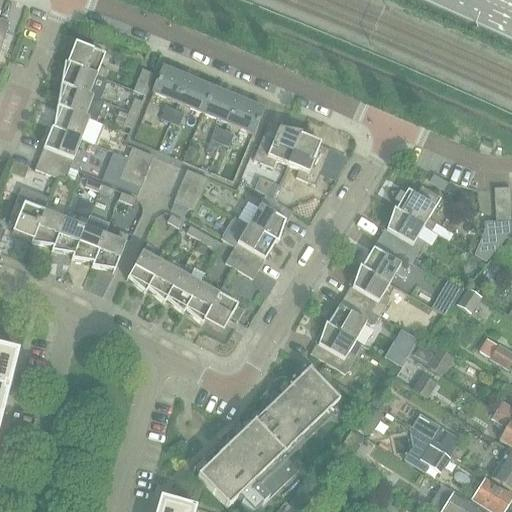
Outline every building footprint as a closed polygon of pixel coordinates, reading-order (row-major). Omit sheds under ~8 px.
[(0,49),(9,23),(0,20),(0,49)] [(64,64),(63,65),(104,81),(107,71),(99,68),(104,57),(102,56),(105,48),(92,43),(89,51),(74,45),(66,65),(64,64)] [(63,65),(60,87),(98,102),(106,82),(104,81),(63,65)] [(152,94),(177,105),(188,80),(162,69),(152,94)] [(141,71),(132,92),(143,97),(152,75),(141,71)] [(177,105),(202,115),(212,90),(188,80),(177,105)] [(60,87),(56,109),(88,121),(94,123),(102,103),(98,102),(60,87)] [(202,115),(226,125),(237,100),(212,90),(202,115)] [(133,100),(128,114),(135,116),(141,103),(133,100)] [(262,111),(237,100),(226,125),(252,136),(262,111)] [(51,129),(50,129),(80,141),(93,146),(101,126),(94,123),(88,121),(56,109),(52,129),(51,129)] [(169,124),(174,112),(165,109),(160,120),(169,124)] [(174,112),(169,124),(178,127),(183,116),(174,112)] [(128,114),(123,127),(130,130),(135,116),(128,114)] [(275,162),(287,167),(300,135),(279,131),(279,129),(268,124),(252,162),(272,170),(275,162)] [(219,144),(223,132),(214,128),(209,140),(219,144)] [(50,129),(38,161),(59,169),(68,172),(69,170),(77,173),(84,155),(76,152),(80,141),(50,129)] [(223,132),(219,144),(227,147),(232,135),(223,132)] [(300,135),(287,167),(298,171),(295,179),(314,187),(329,152),(318,148),(319,145),(299,137),(300,135)] [(131,149),(127,160),(148,169),(153,158),(131,149)] [(127,160),(123,171),(144,179),(148,169),(127,160)] [(38,161),(34,171),(55,179),(59,169),(38,161)] [(59,169),(55,179),(64,183),(68,172),(59,169)] [(123,171),(118,181),(140,190),(144,179),(123,171)] [(186,172),(181,182),(203,191),(207,180),(186,172)] [(433,175),(427,184),(442,193),(448,185),(433,175)] [(87,181),(84,189),(97,194),(100,186),(87,181)] [(181,182),(177,193),(199,202),(203,191),(181,182)] [(444,194),(454,198),(455,197),(458,190),(448,185),(444,194)] [(100,186),(97,194),(111,199),(113,192),(100,186)] [(279,187),(272,201),(286,208),(293,193),(279,187)] [(393,210),(392,211),(422,228),(430,233),(435,224),(427,220),(439,199),(420,188),(414,198),(406,193),(395,211),(393,210)] [(20,189),(9,216),(17,219),(11,235),(31,243),(30,245),(31,245),(43,213),(48,200),(20,189)] [(454,198),(452,202),(469,210),(475,197),(459,189),(455,197),(454,198)] [(493,190),(495,223),(510,222),(510,216),(509,189),(493,190)] [(177,193),(173,203),(194,212),(199,202),(177,193)] [(120,194),(118,202),(131,207),(134,200),(120,194)] [(264,197),(247,226),(277,244),(284,223),(285,224),(292,214),(264,197)] [(384,230),(378,241),(413,261),(423,243),(416,239),(422,228),(392,211),(386,231),(384,230)] [(50,253),(51,253),(64,221),(43,213),(31,245),(52,249),(50,253)] [(71,261),(84,229),(87,221),(78,217),(74,225),(64,221),(51,253),(72,257),(70,261),(71,261)] [(84,229),(71,261),(92,264),(91,269),(104,236),(108,225),(88,217),(87,221),(84,229)] [(170,217),(166,223),(179,231),(183,224),(170,217)] [(230,255),(238,260),(258,271),(274,243),(277,244),(247,226),(233,218),(220,241),(234,249),(230,255)] [(511,235),(510,222),(483,224),(484,229),(473,255),(485,262),(505,238),(507,240),(511,235)] [(189,228),(185,235),(198,242),(202,235),(189,228)] [(115,241),(104,236),(91,269),(114,272),(128,237),(118,233),(115,241)] [(202,235),(198,242),(206,246),(210,249),(214,242),(202,235)] [(359,267),(358,268),(388,286),(394,275),(402,279),(413,261),(378,241),(361,269),(359,267)] [(198,242),(193,249),(201,254),(206,246),(198,242)] [(210,249),(209,251),(216,254),(220,246),(214,242),(210,249)] [(126,280),(144,295),(160,264),(150,258),(154,251),(145,246),(126,280)] [(511,255),(501,248),(495,256),(511,267),(511,255)] [(230,255),(224,265),(232,270),(238,260),(230,255)] [(238,260),(232,270),(252,281),(258,271),(238,260)] [(146,291),(163,305),(179,275),(160,264),(144,295),(146,291)] [(165,302),(182,315),(198,285),(188,279),(192,272),(184,267),(179,275),(163,305),(165,302)] [(350,287),(344,298),(378,319),(389,301),(382,296),(388,286),(358,268),(352,288),(350,287)] [(184,312),(201,326),(217,295),(207,290),(211,282),(202,277),(198,285),(182,315),(182,316),(184,312)] [(447,282),(439,296),(453,304),(463,292),(447,282)] [(221,288),(217,295),(201,326),(202,324),(221,334),(229,320),(237,324),(243,312),(236,308),(237,306),(226,300),(230,293),(221,288)] [(480,299),(465,290),(455,307),(469,316),(480,299)] [(324,325),(324,326),(354,343),(364,326),(369,329),(373,328),(378,319),(371,314),(344,298),(327,326),(324,325)] [(348,354),(354,343),(324,326),(317,346),(316,345),(309,356),(344,376),(355,358),(348,354)] [(400,331),(392,344),(409,354),(417,341),(400,331)] [(496,347),(485,341),(477,353),(488,360),(488,361),(507,373),(511,364),(511,355),(497,346),(496,347)] [(453,356),(438,347),(431,358),(415,347),(409,357),(426,367),(440,377),(453,356)] [(0,348),(0,373),(11,376),(17,353),(0,348)] [(252,425),(251,423),(247,426),(243,429),(240,433),(238,437),(236,442),(235,441),(226,450),(221,445),(191,473),(226,510),(236,501),(246,511),(255,511),(298,471),(283,455),(338,402),(309,372),(309,371),(309,370),(252,425)] [(0,373),(0,396),(6,398),(11,376),(0,373)] [(421,376),(412,390),(426,399),(435,385),(421,376)] [(382,416),(367,406),(353,428),(368,437),(382,416)] [(511,413),(500,406),(496,411),(511,421),(511,413)] [(511,451),(511,421),(496,411),(491,421),(506,430),(498,442),(511,451)] [(418,417),(410,429),(431,442),(451,454),(459,442),(418,417)] [(410,451),(403,462),(424,473),(428,466),(440,473),(450,458),(449,458),(451,454),(431,442),(410,429),(409,429),(413,451),(410,451)] [(486,438),(480,449),(493,456),(499,444),(486,438)] [(341,447),(336,455),(349,463),(354,455),(341,447)] [(511,455),(506,452),(490,479),(511,493),(511,455)] [(486,511),(503,511),(511,500),(483,482),(470,502),(486,511)] [(297,511),(300,511),(313,490),(302,483),(288,506),(297,511)] [(479,511),(445,491),(433,511),(479,511)] [(193,511),(194,510),(159,500),(155,511),(193,511)]
